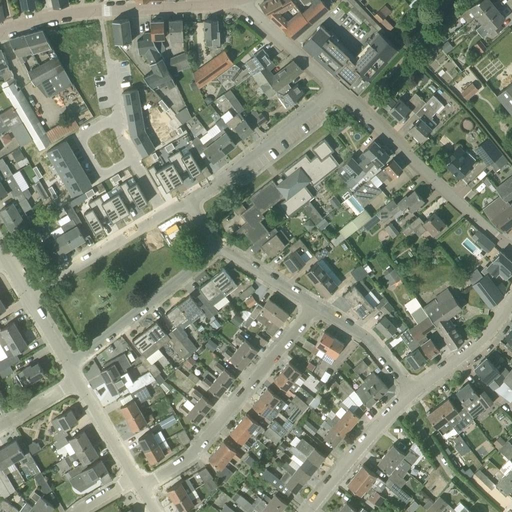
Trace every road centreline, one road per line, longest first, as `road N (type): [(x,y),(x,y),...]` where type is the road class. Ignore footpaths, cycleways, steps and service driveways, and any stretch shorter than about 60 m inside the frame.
road 1 (residential): [(143,488),(206,447),(315,305)]
road 2 (residential): [(0,30),(81,11),(237,0)]
road 3 (residential): [(511,247),(335,89)]
road 4 (residential): [(69,368),(217,249)]
road 5 (residential): [(187,202),(335,89)]
road 6 (residential): [(27,295),(166,213)]
road 7 (residential): [(308,511),(411,393)]
road 8 (residential): [(411,393),(490,334),(511,300)]
road 9 (residential): [(411,393),(370,342),(315,305)]
road 10 (residential): [(335,89),(239,0)]
road 11 (residential): [(132,156),(100,173),(80,139),(119,116)]
